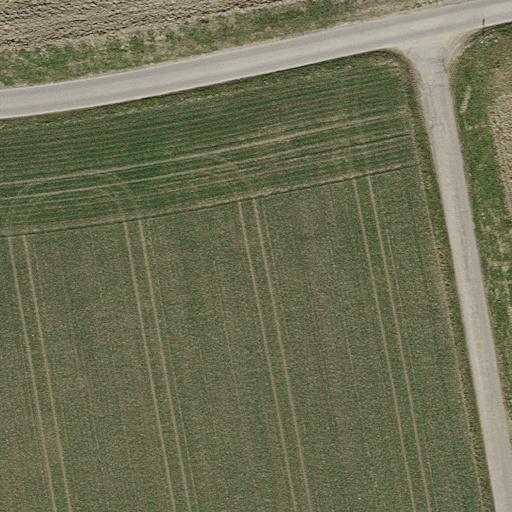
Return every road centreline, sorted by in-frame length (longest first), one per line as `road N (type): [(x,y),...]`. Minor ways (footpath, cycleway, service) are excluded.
road 1 (unclassified): [(0,106),(511,22)]
road 2 (track): [(428,40),(508,511)]
